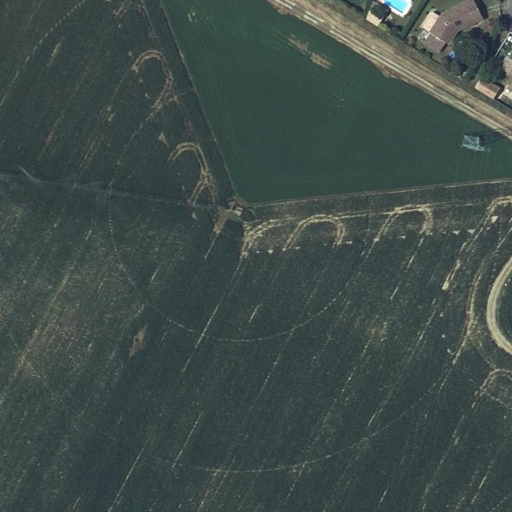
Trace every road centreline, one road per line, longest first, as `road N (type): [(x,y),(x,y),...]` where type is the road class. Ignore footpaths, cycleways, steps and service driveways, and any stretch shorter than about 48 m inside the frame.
road 1 (track): [(315,19),(33,511)]
road 2 (track): [(285,0),(511,135)]
road 3 (track): [(314,0),(511,126)]
